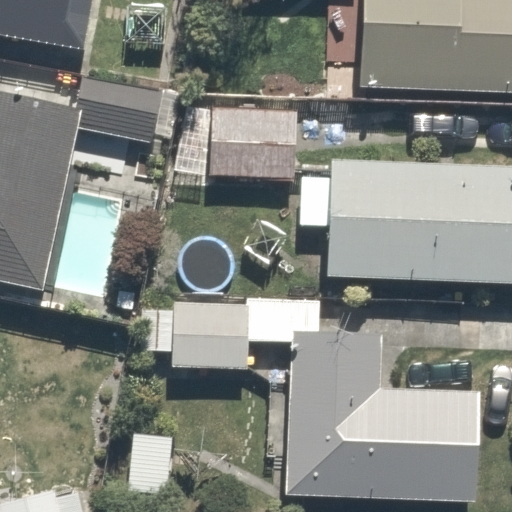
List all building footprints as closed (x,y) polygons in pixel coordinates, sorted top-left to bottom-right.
[(0,0),(0,41),(81,55),(90,0),(0,0)] [(511,95),(511,0),(363,0),(362,92),(511,95)] [(0,290),(37,298),(75,116),(0,100),(0,290)] [(291,108),(209,107),(208,182),(290,183),(291,108)] [(511,293),(511,176),(334,164),(325,280),(511,293)] [(478,511),(481,395),(376,392),(377,343),(287,341),(283,506),(478,511)] [(82,511),(77,489),(0,507),(0,511),(82,511)]
